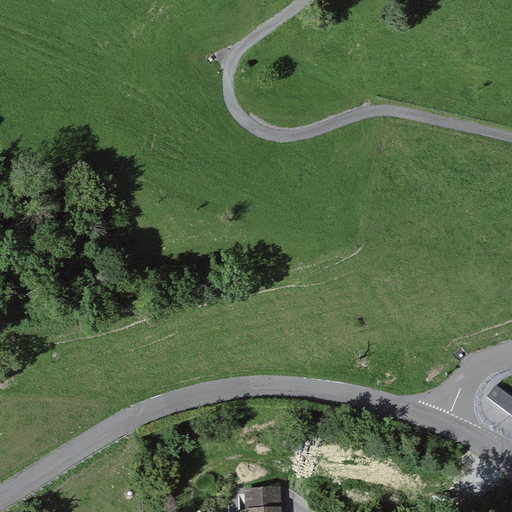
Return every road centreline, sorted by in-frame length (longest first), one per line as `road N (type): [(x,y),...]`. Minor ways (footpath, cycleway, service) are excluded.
road 1 (tertiary): [(434,420),(272,386),(205,393),(99,435),(0,496)]
road 2 (track): [(511,139),(390,110),(294,137),(260,136),(239,120),(228,94),(229,65)]
